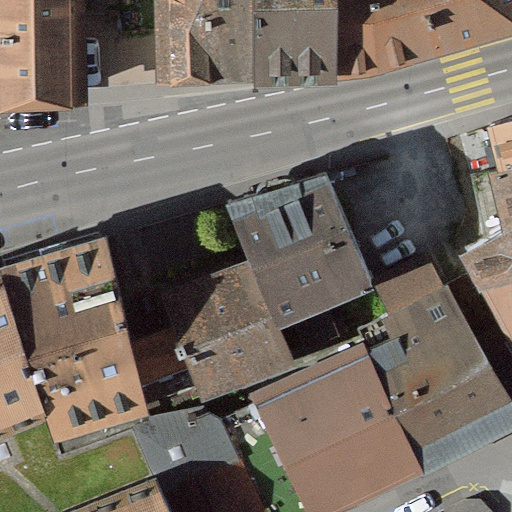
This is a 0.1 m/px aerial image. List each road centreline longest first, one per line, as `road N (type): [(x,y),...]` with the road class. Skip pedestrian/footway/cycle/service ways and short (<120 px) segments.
road 1 (secondary): [(0,189),(266,133),(511,67)]
road 2 (residential): [(369,511),(511,447)]
